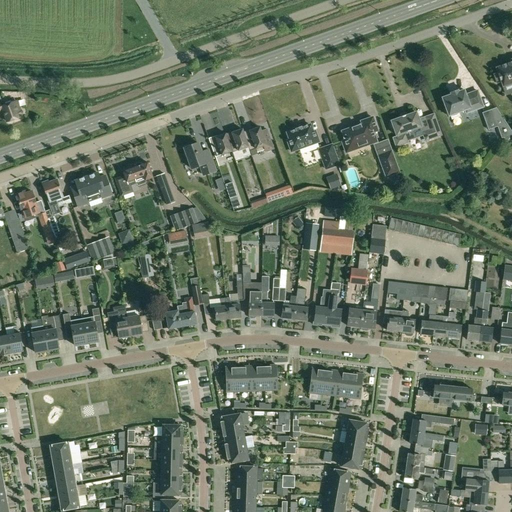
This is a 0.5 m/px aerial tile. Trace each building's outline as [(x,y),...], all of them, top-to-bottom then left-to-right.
[(511,62),(497,68),(498,73),(494,74),(497,83),(501,82),(503,86),(511,82),(511,62)] [(458,92),(458,90),(450,93),(451,94),(442,98),(446,108),(444,109),(446,115),(448,114),(449,116),(470,108),(471,111),(483,107),(477,91),(466,95),(464,90),(458,92)] [(8,122),(21,117),(15,101),(3,105),(0,96),(0,110),(2,110),(3,112),(4,111),(8,122)] [(482,113),(488,130),(497,127),(501,138),(503,138),(506,146),(511,138),(511,132),(496,108),(482,113)] [(441,135),(434,114),(419,120),(416,112),(392,121),(392,123),(391,124),(390,125),(391,128),(393,129),(394,128),(397,135),(397,137),(393,138),(396,146),(408,142),(408,141),(423,135),(426,141),(441,135)] [(347,152),(377,141),(373,132),(377,131),(373,117),(361,121),(362,124),(342,131),(345,140),(343,141),(347,152)] [(288,141),(292,151),(319,142),(315,131),(313,132),(310,125),(288,133),(290,140),(288,141)] [(262,131),(260,127),(250,131),(244,133),(249,147),(250,150),(256,148),(257,152),(265,149),(266,152),(274,149),(267,129),(262,131)] [(249,147),(244,133),(243,129),(232,132),(227,134),(233,150),(232,151),(233,152),(239,150),(249,147)] [(221,154),(232,151),(233,150),(227,134),(226,132),(216,136),(209,138),(215,156),(221,154)] [(205,158),(199,143),(185,148),(193,168),(201,165),(204,175),(217,170),(211,156),(205,158)] [(332,145),(319,149),(326,169),(339,164),(332,145)] [(386,177),(399,172),(391,151),(379,156),(386,177)] [(268,161),(258,165),(263,177),(273,173),(268,161)] [(153,178),(150,171),(152,171),(153,169),(152,167),(150,166),(149,166),(147,163),(123,172),(124,176),(115,179),(121,197),(133,192),(130,185),(136,182),(135,179),(143,176),(145,181),(153,178)] [(98,173),(75,181),(77,186),(72,188),(78,207),(88,203),(102,197),(102,198),(112,194),(111,192),(113,192),(110,183),(108,183),(105,176),(100,178),(98,173)] [(166,205),(175,202),(171,190),(164,173),(156,176),(162,193),(166,205)] [(339,177),(328,181),(331,189),(342,185),(339,177)] [(56,200),(63,197),(57,180),(48,183),(49,185),(43,187),(47,198),(53,215),(61,212),(56,200)] [(284,187),(275,191),(277,199),(287,196),(284,187)] [(24,218),(39,212),(31,191),(25,193),(24,192),(16,195),(24,218)] [(232,207),(239,205),(236,196),(229,198),(232,207)] [(63,207),(71,206),(69,198),(61,199),(63,207)] [(259,205),(257,198),(250,201),(253,207),(259,205)] [(175,231),(198,222),(192,208),(170,216),(175,231)] [(43,228),(45,235),(52,232),(48,219),(46,212),(38,215),(43,228)] [(48,219),(52,232),(59,230),(54,217),(48,219)] [(352,229),(353,218),(345,218),(344,229),(338,228),(336,245),(344,246),(344,247),(352,247),(354,231),(352,229)] [(461,235),(392,218),(388,230),(458,247),(461,235)] [(330,244),(336,245),(338,228),(339,222),(323,220),(320,245),(329,246),(330,244)] [(314,252),(316,238),(317,225),(306,223),(305,236),(303,251),(314,252)] [(200,224),(192,226),(194,240),(202,238),(200,224)] [(387,227),(373,225),(372,240),(385,241),(387,227)] [(92,261),(116,252),(111,240),(110,241),(108,236),(96,241),(86,245),(92,261)] [(385,241),(372,240),(370,255),(384,256),(385,241)] [(90,261),(87,252),(64,260),(67,269),(90,261)] [(117,257),(114,258),(112,254),(103,257),(103,260),(100,260),(102,269),(118,266),(117,257)] [(368,255),(360,254),(359,268),(366,268),(367,269),(368,255)] [(152,275),(149,255),(140,256),(143,277),(152,275)] [(63,263),(56,265),(58,271),(65,269),(63,263)] [(511,266),(504,266),(503,273),(511,274),(511,266)] [(366,285),(368,269),(367,269),(366,268),(359,268),(352,267),(350,283),(366,285)] [(55,282),(62,281),(61,273),(54,275),(55,282)] [(53,275),(44,277),(46,287),(55,285),(53,275)] [(261,316),(262,290),(250,290),(249,278),(243,278),(243,280),(244,298),(244,300),(250,300),(249,315),(250,315),(250,317),(251,318),(254,319),(256,317),(256,316),(261,316)] [(485,293),(486,282),(475,281),(474,292),(485,293)] [(195,306),(203,304),(199,285),(191,287),(195,306)] [(306,289),(297,288),(296,296),(297,296),(294,319),(306,321),(308,308),(304,307),(306,289)] [(330,296),(331,290),(323,289),(321,308),(316,307),(315,317),(314,317),(313,324),(321,325),(322,323),(327,324),(328,309),(329,304),(330,296)] [(328,309),(327,324),(332,324),(332,327),(340,328),(341,320),(340,320),(341,310),(335,310),(337,290),(331,289),(331,290),(330,296),(329,304),(328,309)] [(261,316),(267,316),(267,318),(268,319),(272,319),(273,318),(273,316),(274,316),(274,302),(267,302),(268,290),(262,290),(261,316)] [(288,319),(294,319),(297,296),(296,296),(291,295),(290,305),(283,305),(282,318),(283,319),(287,320),(288,319)] [(191,327),(196,326),(196,324),(198,324),(195,312),(194,305),(193,305),(191,297),(184,298),(185,302),(182,303),(182,305),(178,306),(182,327),(190,325),(191,327)] [(231,299),(230,297),(226,298),(229,319),(241,317),(239,298),(231,299)] [(220,299),(221,306),(215,307),(217,320),(229,319),(226,298),(220,299)] [(368,330),(368,329),(374,329),(378,301),(371,300),(371,305),(369,305),(368,312),(363,311),(361,328),(361,329),(362,330),(367,331),(368,330)] [(166,313),(169,329),(182,327),(178,306),(176,306),(177,311),(166,313)] [(82,319),(86,344),(98,342),(94,322),(101,321),(98,308),(92,309),(93,317),(82,319)] [(502,319),(506,310),(500,308),(497,317),(502,319)] [(349,309),(347,326),(361,328),(363,311),(349,309)] [(466,340),(479,341),(482,310),(477,310),(476,318),(475,318),(474,326),(468,325),(466,340)] [(491,343),(493,328),(486,327),(488,311),(487,311),(482,310),(479,341),(491,343)] [(162,327),(158,311),(150,312),(154,329),(162,327)] [(384,323),(388,323),(387,331),(400,332),(402,313),(385,311),(384,323)] [(413,334),(415,320),(408,320),(409,312),(403,311),(402,313),(400,332),(405,333),(405,335),(406,336),(411,337),(412,336),(413,334)] [(459,339),(461,326),(454,325),(455,313),(455,311),(450,311),(450,313),(449,312),(447,324),(448,324),(446,338),(459,339)] [(125,337),(130,336),(127,317),(126,312),(117,314),(116,312),(107,314),(110,328),(115,327),(117,329),(119,338),(121,338),(123,339),(125,337)] [(499,343),(511,345),(511,342),(511,312),(508,312),(506,323),(502,322),(499,343)] [(71,326),(75,346),(86,344),(82,319),(70,321),(69,314),(63,315),(65,327),(71,326)] [(127,317),(130,336),(136,335),(138,337),(140,334),(142,334),(140,324),(142,322),(147,322),(146,315),(139,316),(139,315),(127,317)] [(420,335),(433,336),(436,316),(430,315),(429,322),(422,321),(420,335)] [(43,326),(47,351),(59,349),(55,329),(61,328),(59,316),(47,318),(49,325),(43,326)] [(433,336),(446,338),(448,324),(447,324),(441,323),(442,317),(436,316),(433,336)] [(31,328),(35,353),(47,351),(43,326),(31,328)] [(7,335),(11,354),(22,352),(19,333),(18,333),(17,329),(13,329),(14,334),(7,335)] [(0,355),(11,354),(7,335),(0,336),(0,355)] [(270,367),(264,367),(264,391),(277,390),(277,365),(270,365),(270,367)] [(245,368),(238,368),(239,392),(252,391),(251,366),(245,366),(245,368)] [(251,366),(252,391),(264,391),(264,367),(257,368),(257,366),(251,366)] [(239,392),(238,368),(232,369),(231,367),(225,367),(226,392),(239,392)] [(322,395),(325,371),(318,371),(318,369),(312,368),(309,393),(322,395)] [(331,372),(325,371),(322,395),(334,396),(337,371),(332,370),(331,372)] [(337,371),(334,396),(347,398),(350,374),(343,373),(343,372),(337,371)] [(356,375),(350,374),(347,398),(360,399),(363,374),(357,373),(356,375)] [(452,387),(441,385),(434,385),(433,392),(430,391),(429,397),(452,400),(453,387),(452,387)] [(472,389),(453,387),(452,400),(474,402),(474,396),(471,396),(472,389)] [(499,399),(498,404),(511,405),(511,392),(503,392),(502,399),(499,399)] [(221,422),(222,429),(242,426),(240,414),(221,418),(222,422),(221,422)] [(454,418),(434,416),(433,423),(453,425),(454,418)] [(414,419),(412,431),(424,433),(425,427),(431,428),(431,422),(432,421),(420,420),(414,419)] [(349,420),(347,432),(367,435),(368,428),(367,428),(368,424),(349,420)] [(486,425),(475,424),(475,433),(485,434),(486,425)] [(163,425),(162,437),(183,438),(183,430),(182,430),(182,426),(163,425)] [(225,437),(225,440),(244,437),(242,426),(222,429),(223,437),(225,437)] [(412,431),(410,443),(416,444),(415,449),(423,450),(424,447),(429,447),(430,440),(442,441),(443,435),(424,433),(412,431)] [(347,432),(345,443),(364,447),(364,443),(366,443),(367,435),(347,432)] [(162,437),(162,449),(181,449),(181,445),(182,445),(183,438),(162,437)] [(225,444),(226,452),(246,448),(244,437),(225,440),(226,444),(225,444)] [(364,447),(345,443),(343,454),(364,458),(365,451),(364,450),(364,447)] [(69,454),(67,444),(52,447),(53,457),(69,454)] [(408,453),(407,465),(423,468),(425,455),(427,456),(428,455),(431,456),(432,452),(428,451),(429,447),(424,447),(423,450),(415,449),(414,454),(408,453)] [(229,463),(247,460),(248,460),(246,448),(226,452),(227,459),(229,459),(229,463)] [(162,449),(162,460),(182,461),(182,453),(181,453),(181,449),(162,449)] [(70,465),(69,454),(53,457),(55,467),(70,465)] [(364,458),(343,454),(341,466),(360,469),(360,465),(362,465),(364,458)] [(456,456),(446,455),(445,462),(455,464),(456,456)] [(483,459),(483,473),(491,473),(491,459),(483,459)] [(162,460),(162,471),(181,472),(181,468),(182,468),(182,461),(162,460)] [(499,483),(510,483),(510,470),(504,471),(503,461),(491,461),(491,473),(491,479),(499,479),(499,483)] [(72,475),(70,465),(55,467),(57,478),(72,475)] [(407,465),(405,478),(417,479),(418,473),(424,474),(424,473),(432,474),(433,469),(425,468),(424,468),(423,468),(407,465)] [(257,467),(237,467),(236,480),(256,481),(257,467)] [(330,469),(328,483),(348,486),(350,473),(330,469)] [(162,471),(161,483),(182,483),(182,476),(181,476),(181,472),(162,471)] [(74,485),(72,475),(57,478),(59,488),(74,485)] [(487,493),(488,481),(476,480),(466,479),(464,490),(464,491),(487,493)] [(236,480),(236,493),(256,494),(256,481),(236,480)] [(424,492),(432,493),(433,487),(423,485),(424,481),(418,480),(417,488),(422,489),(424,492)] [(181,491),(182,483),(161,483),(161,495),(180,495),(180,491),(181,491)] [(326,496),(346,499),(348,486),(328,483),(326,496)] [(76,495),(74,485),(59,488),(61,498),(76,495)] [(403,487),(401,500),(422,503),(423,495),(415,494),(415,489),(403,487)] [(439,490),(438,503),(446,505),(448,492),(439,490)] [(460,495),(474,497),(473,504),(486,506),(487,493),(464,491),(464,490),(460,490),(460,495)] [(236,493),(235,507),(255,507),(256,494),(236,493)] [(78,506),(76,495),(61,498),(63,509),(78,506)] [(326,496),(323,509),(341,511),(343,511),(346,499),(326,496)] [(399,511),(400,511),(399,511),(411,511),(413,507),(432,510),(433,504),(422,503),(401,500),(401,505),(399,505),(398,506),(398,510),(399,511)] [(161,501),(160,511),(180,511),(181,505),(180,505),(180,501),(161,501)]
